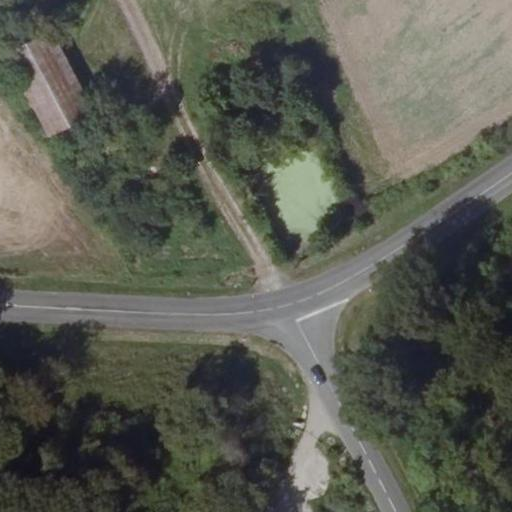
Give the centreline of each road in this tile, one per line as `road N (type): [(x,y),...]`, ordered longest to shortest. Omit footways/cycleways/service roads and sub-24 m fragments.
road 1 (tertiary): [(293,311),(195,317),(0,306)]
road 2 (tertiary): [(511,168),(293,311)]
road 3 (tertiary): [(293,311),(387,511)]
